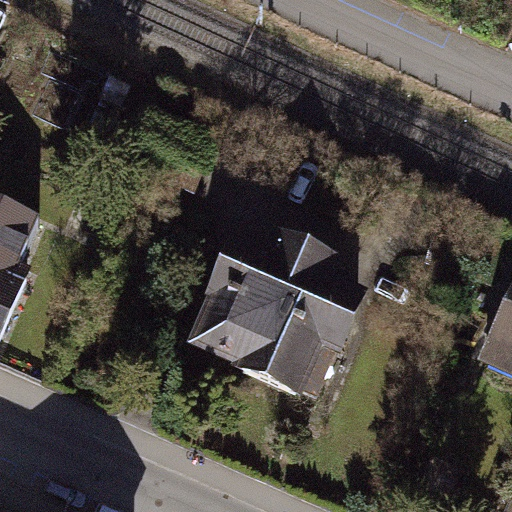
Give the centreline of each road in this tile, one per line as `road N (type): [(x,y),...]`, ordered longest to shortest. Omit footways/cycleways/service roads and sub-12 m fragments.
road 1 (residential): [(338,0),(511,80)]
road 2 (residential): [(0,436),(172,511)]
